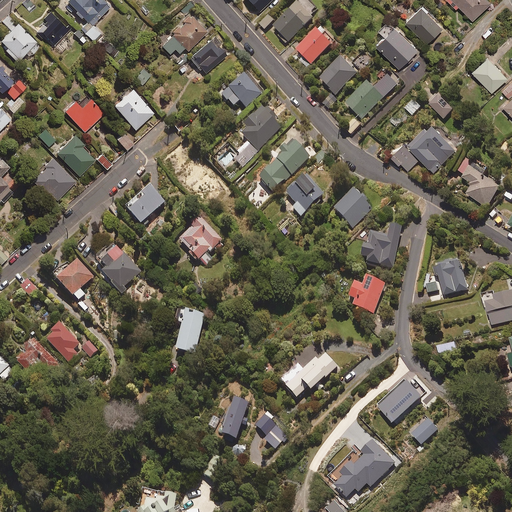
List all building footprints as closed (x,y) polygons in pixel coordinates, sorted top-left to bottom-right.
[(84,18),(89,23),(81,30),(94,42),(101,35),(92,26),(111,7),(103,0),(69,0),(68,2),(78,12),(75,14),(81,20),(84,18)] [(272,0),(248,0),(260,12),(272,0)] [(446,0),(457,11),(459,9),(472,22),(490,5),(485,0),(446,0)] [(192,1),(181,11),(185,16),(196,6),(192,1)] [(283,35),(280,37),(286,44),(289,42),(290,43),(315,20),(301,4),(276,28),(283,35)] [(426,45),(441,30),(426,15),(428,13),(423,7),(405,24),(426,45)] [(55,46),(72,28),(69,25),(67,27),(50,12),(44,19),(47,22),(37,33),(43,39),(45,37),(55,46)] [(208,33),(193,17),(191,19),(190,18),(184,23),(186,24),(163,47),(170,55),(175,50),(180,54),(185,49),(188,52),(208,33)] [(276,22),(271,17),(261,25),(266,31),(276,22)] [(19,25),(0,43),(4,46),(2,48),(17,64),(26,55),(30,58),(41,48),(19,25)] [(417,52),(393,29),(376,47),(399,70),(417,52)] [(88,40),(78,30),(74,34),(83,44),(88,40)] [(334,46),(320,31),(299,51),(305,57),(301,61),(309,69),(334,46)] [(190,59),(201,71),(202,70),(206,74),(228,56),(221,48),(223,45),(216,37),(190,59)] [(113,38),(105,49),(111,54),(119,43),(113,38)] [(334,94),(337,98),(362,73),(344,54),(338,59),(337,57),(324,70),(326,72),(317,80),(332,96),(334,94)] [(507,79),(488,60),(473,74),(492,94),(507,79)] [(4,73),(6,71),(1,66),(0,66),(0,92),(2,95),(6,92),(14,100),(28,88),(20,79),(14,84),(4,73)] [(151,75),(143,70),(136,80),(143,86),(151,75)] [(248,74),(223,97),(228,103),(230,101),(235,107),(241,102),(247,109),(265,93),(248,74)] [(398,83),(389,74),(375,88),(369,82),(348,104),(362,118),(398,83)] [(511,95),(511,83),(502,91),(508,99),(511,95)] [(155,114),(131,86),(119,96),(122,99),(114,106),(136,131),(155,114)] [(341,102),(337,98),(334,94),(332,96),(324,104),(332,111),(341,102)] [(104,114),(88,97),(78,106),(76,103),(65,112),(84,133),(104,114)] [(454,112),(442,98),(432,108),(444,121),(454,112)] [(511,99),(503,107),(511,116),(511,99)] [(5,114),(6,113),(0,107),(4,104),(1,100),(0,101),(0,130),(11,120),(5,114)] [(268,114),(265,111),(246,129),(248,132),(243,137),(253,146),(247,152),(253,159),(283,130),(277,124),(279,122),(270,112),(268,114)] [(357,119),(350,126),(352,128),(348,131),(353,136),(363,126),(357,119)] [(409,150),(406,148),(393,161),(400,169),(402,166),(408,172),(420,161),(433,175),(444,165),(448,169),(457,160),(453,156),(456,153),(433,130),(427,136),(425,134),(409,150)] [(134,145),(125,135),(118,140),(127,151),(134,145)] [(96,161),(74,139),(58,154),(80,176),(96,161)] [(311,161),(294,142),(281,153),(284,157),(260,178),(273,193),(311,161)] [(245,161),(230,146),(215,161),(230,176),(245,161)] [(112,165),(102,156),(97,161),(107,170),(112,165)] [(486,165),(473,156),(460,175),(470,182),(464,192),(486,206),(500,184),(481,172),(486,165)] [(0,201),(0,202),(3,204),(13,193),(7,186),(11,182),(4,176),(11,168),(0,158),(0,201)] [(76,182),(52,159),(33,180),(57,202),(76,182)] [(192,173),(187,178),(187,186),(206,205),(224,188),(199,163),(190,171),(192,173)] [(326,197),(310,178),(289,196),(297,206),(294,209),(301,217),(326,197)] [(167,205),(150,187),(126,210),(143,228),(167,205)] [(511,195),(511,192),(504,188),(501,194),(510,199),(511,195)] [(373,210),(367,203),(370,201),(365,196),(362,198),(356,192),(336,211),(353,229),(373,210)] [(222,246),(221,245),(224,242),(202,221),(182,243),(192,253),(190,256),(197,262),(200,260),(206,266),(212,259),(209,256),(212,252),(214,254),(222,246)] [(403,232),(393,229),(390,238),(372,234),(369,247),(366,246),(363,258),(369,260),(368,263),(394,270),(403,232)] [(114,245),(100,260),(101,268),(107,274),(104,277),(113,286),(112,287),(123,298),(128,293),(125,290),(142,272),(114,245)] [(468,289),(459,258),(435,264),(443,295),(468,289)] [(60,284),(60,285),(80,303),(87,296),(82,292),(95,278),(79,264),(75,268),(69,263),(55,278),(60,284)] [(38,289),(27,278),(20,285),(31,296),(38,289)] [(387,288),(368,281),(364,290),(357,286),(351,300),(357,303),(354,308),(375,317),(387,288)] [(436,281),(426,283),(428,292),(438,290),(436,281)] [(203,293),(195,285),(191,289),(198,297),(203,293)] [(511,288),(511,287),(492,292),(493,297),(484,299),(490,325),(511,319),(511,288)] [(205,316),(179,310),(176,323),(185,325),(178,353),(196,357),(205,316)] [(79,343),(60,321),(51,329),(52,330),(46,336),(69,362),(78,354),(73,349),(79,343)] [(20,348),(35,365),(41,360),(50,370),(59,362),(34,335),(20,348)] [(98,351),(89,341),(82,347),(90,357),(98,351)] [(456,352),(454,341),(436,344),(438,356),(456,352)] [(324,357),(314,346),(295,362),(298,366),(280,381),(296,400),(309,389),(311,391),(337,370),(325,356),(324,357)] [(0,352),(0,372),(10,364),(0,352)] [(101,379),(97,373),(85,380),(89,387),(101,379)] [(397,425),(423,401),(425,404),(434,396),(419,380),(414,384),(412,381),(382,408),(397,425)] [(222,425),(224,425),(222,431),(237,436),(241,423),(246,424),(249,417),(244,416),(249,400),(234,395),(231,406),(229,405),(222,425)] [(276,427),(278,424),(266,412),(255,423),(267,435),(276,427)] [(220,418),(214,415),(209,425),(215,428),(220,418)] [(440,428),(430,417),(412,432),(422,443),(440,428)] [(276,427),(267,435),(274,442),(283,434),(276,427)] [(352,458),(341,469),(346,474),(336,484),(348,496),(356,488),(359,492),(368,483),(371,487),(397,462),(374,438),(362,449),(365,453),(356,462),(352,458)] [(245,446),(234,443),(232,454),(242,456),(245,446)] [(227,460),(214,453),(203,474),(216,481),(227,460)] [(24,478),(18,484),(25,491),(30,485),(24,478)] [(140,511),(176,511),(177,492),(171,490),(139,509),(140,511)] [(344,511),(334,498),(326,505),(331,511),(344,511)]
